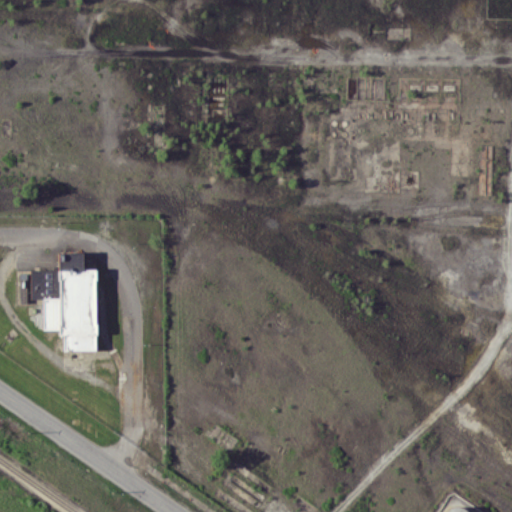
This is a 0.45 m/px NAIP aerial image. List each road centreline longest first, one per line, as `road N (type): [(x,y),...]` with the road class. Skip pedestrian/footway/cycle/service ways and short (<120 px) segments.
road 1 (residential): [(131,246),(134,435),(114,468)]
road 2 (tertiary): [(0,389),(176,511)]
